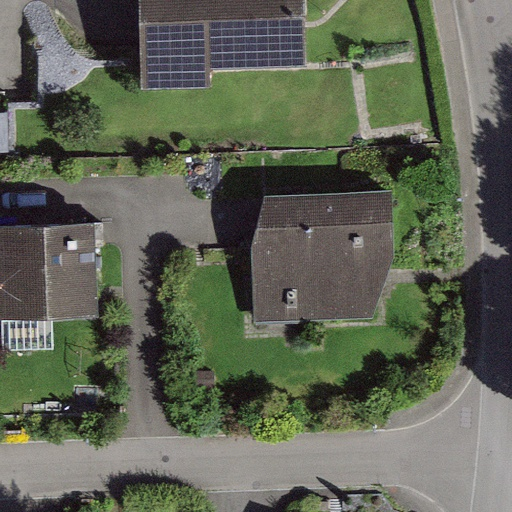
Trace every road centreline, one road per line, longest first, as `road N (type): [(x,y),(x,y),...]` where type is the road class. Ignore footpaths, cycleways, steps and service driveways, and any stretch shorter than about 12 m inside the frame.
road 1 (residential): [(511,451),(0,469)]
road 2 (residential): [(489,0),(511,357)]
